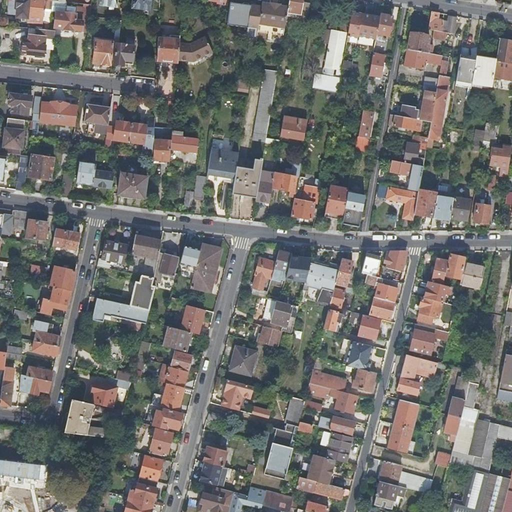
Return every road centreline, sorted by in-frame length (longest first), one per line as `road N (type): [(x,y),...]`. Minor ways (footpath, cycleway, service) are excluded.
road 1 (residential): [(244,231),(172,511)]
road 2 (residential): [(348,511),(419,241)]
road 3 (residential): [(0,413),(51,419),(96,212)]
road 4 (residential): [(405,0),(362,242)]
road 5 (residential): [(0,71),(153,87)]
road 6 (residential): [(96,212),(244,231)]
